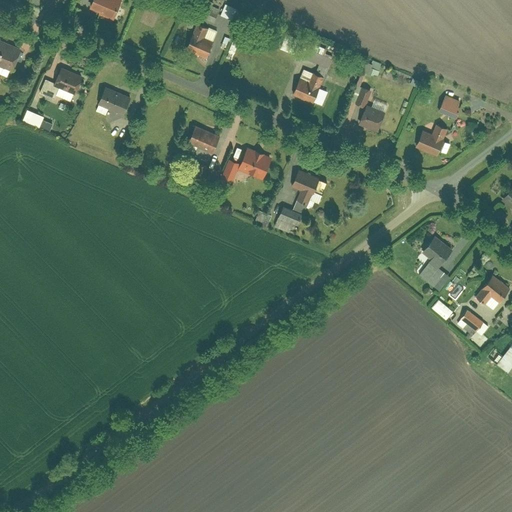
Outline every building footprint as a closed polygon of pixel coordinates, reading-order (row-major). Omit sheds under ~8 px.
[(88,0),(86,7),(110,18),(118,0),(88,0)] [(205,3),(198,16),(212,23),(218,10),(205,3)] [(218,15),(231,21),(236,10),(223,5),(218,15)] [(206,30),(196,25),(185,48),(204,57),(210,44),(201,40),(206,30)] [(233,57),(240,32),(234,30),(227,55),(233,57)] [(0,75),(3,77),(6,71),(9,72),(18,54),(0,45),(0,75)] [(308,45),(302,59),(326,69),(332,54),(308,45)] [(370,62),(364,60),(361,69),(376,74),(380,62),(371,59),(370,62)] [(43,79),(38,92),(53,99),(54,95),(67,101),(70,93),(72,94),(79,78),(57,69),(52,82),(43,79)] [(319,89),(315,87),(320,76),(311,72),(306,83),(298,79),(291,94),(313,104),(319,89)] [(103,88),(95,105),(121,116),(128,99),(103,88)] [(359,88),(353,104),(363,108),(369,91),(359,88)] [(443,97),(436,112),(453,120),(460,104),(443,97)] [(382,118),(379,117),(383,108),(372,103),(368,112),(363,109),(356,125),(375,133),(382,118)] [(43,117),(26,110),(22,120),(39,127),(43,117)] [(91,123),(85,137),(110,147),(116,134),(91,123)] [(421,130),(414,146),(435,156),(443,139),(440,138),(444,130),(434,125),(430,134),(421,130)] [(194,127),(187,141),(211,153),(218,138),(194,127)] [(246,149),(240,165),(262,174),(268,158),(246,149)] [(193,160),(187,174),(213,187),(220,173),(193,160)] [(303,205),(305,200),(317,205),(320,197),(311,193),(318,178),(297,170),(289,188),(298,191),(294,201),(303,205)] [(511,184),(499,201),(511,211),(511,184)] [(280,207),(275,219),(294,227),(299,215),(280,207)] [(270,216),(258,211),(254,220),(266,225),(270,216)] [(416,256),(432,267),(421,281),(434,292),(447,275),(436,267),(447,252),(430,238),(416,256)] [(438,296),(442,299),(458,279),(453,276),(438,296)] [(478,289),(480,291),(474,298),(487,309),(493,301),(496,304),(507,291),(489,276),(478,289)] [(454,298),(460,285),(455,283),(449,295),(454,298)] [(437,301),(431,308),(444,320),(451,312),(437,301)] [(467,310),(458,321),(478,337),(487,325),(467,310)] [(511,344),(503,356),(493,347),(485,357),(496,367),(497,366),(504,371),(511,361),(511,344)]
